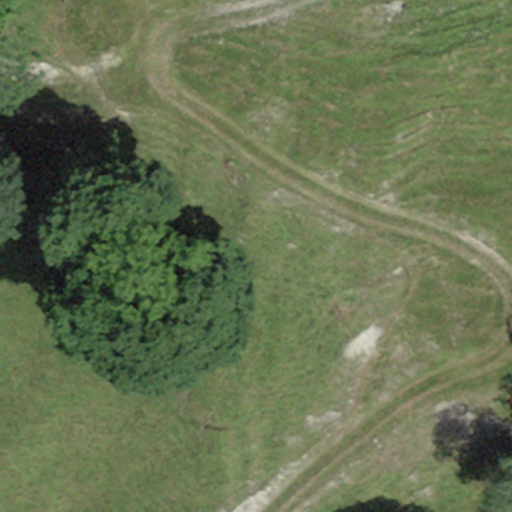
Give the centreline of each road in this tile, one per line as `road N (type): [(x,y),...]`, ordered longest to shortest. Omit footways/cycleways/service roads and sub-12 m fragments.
road 1 (track): [(274,0),(152,34),(153,88),(344,208),(509,262),(511,276)]
road 2 (track): [(511,354),(408,397),(272,511)]
